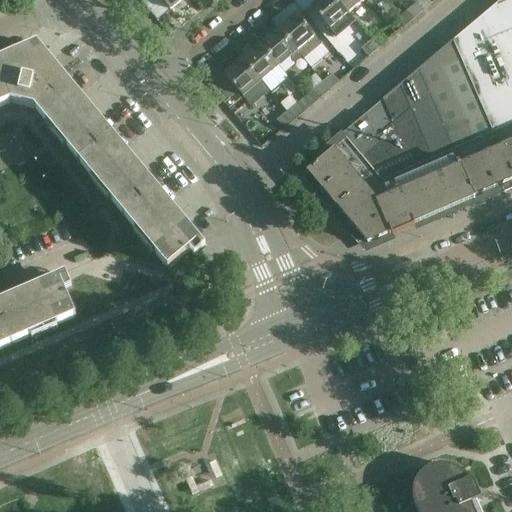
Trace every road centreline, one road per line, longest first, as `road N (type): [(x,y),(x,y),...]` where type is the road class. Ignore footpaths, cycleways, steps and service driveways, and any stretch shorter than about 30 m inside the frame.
road 1 (residential): [(232,188),(473,0)]
road 2 (tertiary): [(295,324),(511,235)]
road 3 (tertiary): [(101,406),(295,324)]
road 4 (tertiary): [(295,324),(232,188)]
road 5 (residential): [(154,91),(261,0)]
road 6 (tertiary): [(232,188),(154,91)]
road 7 (tertiary): [(154,91),(75,0)]
